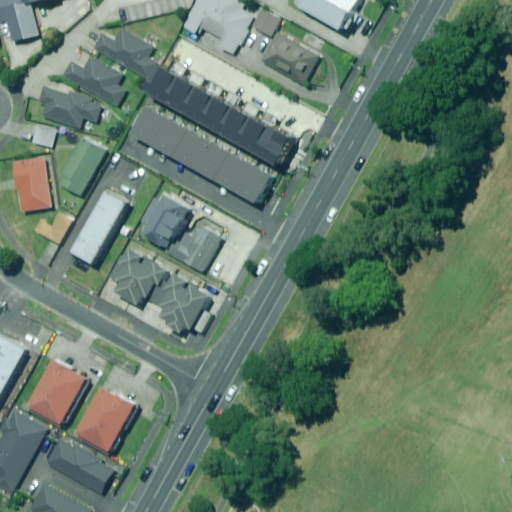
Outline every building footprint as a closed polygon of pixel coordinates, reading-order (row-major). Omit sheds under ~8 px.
[(0,0),(0,21),(1,25),(9,23),(15,44),(42,36),(34,6),(56,0),(0,0)] [(248,1),(245,0),(200,0),(187,28),(201,35),(204,29),(225,39),(221,48),(238,56),(256,18),(243,12),(248,1)] [(365,0),(309,0),(306,7),(349,30),(365,0)] [(284,19),(265,9),(255,28),(274,38),(284,19)] [(156,48),(123,30),(117,41),(105,35),(96,50),(150,80),(159,64),(150,59),(156,48)] [(318,39),(307,33),(300,45),(280,34),(270,52),(285,60),(281,67),(296,75),(294,79),(306,85),(322,57),(312,51),(318,39)] [(230,68),(208,56),(197,75),(219,88),(230,68)] [(125,76),(94,58),(87,70),(74,63),(65,80),(79,88),(81,86),(119,108),(129,92),(119,86),(125,76)] [(173,82),(159,74),(148,95),(161,102),(173,82)] [(222,131),(257,150),(263,139),(265,140),(274,124),(272,123),(280,108),(261,98),(263,94),(243,83),(231,104),(236,106),(222,131)] [(99,124),(104,107),(94,104),(95,100),(68,92),(68,94),(47,87),(42,103),(49,105),(45,118),(83,130),(86,120),(99,124)] [(227,113),(213,105),(204,121),(217,129),(227,113)] [(277,178),(152,109),(137,136),(263,205),(277,178)] [(58,131),(39,126),(35,144),(54,149),(58,131)] [(108,152),(84,139),(60,184),(83,197),(108,152)] [(55,209),(47,158),(16,163),(25,214),(55,209)] [(131,205),(110,194),(77,254),(98,265),(131,205)] [(194,209),(168,196),(148,238),(174,251),(194,209)] [(75,221),(60,213),(54,226),(44,220),(37,232),(62,246),(75,221)] [(225,239),(200,225),(193,237),(189,235),(177,257),(205,273),(225,239)] [(168,281),(173,272),(130,247),(112,278),(124,285),(119,293),(144,308),(148,300),(169,312),(166,316),(173,319),(169,327),(188,337),(192,330),(196,332),(216,295),(198,285),(180,275),(174,285),(168,281)] [(0,406),(31,351),(0,333),(0,406)] [(91,379),(57,361),(32,407),(66,426),(91,379)] [(139,406),(104,388),(80,435),(115,453),(139,406)] [(50,431),(14,410),(2,431),(5,433),(0,441),(0,487),(13,495),(50,431)] [(77,448),(63,440),(49,464),(104,495),(117,471),(105,464),(106,462),(78,446),(77,448)] [(95,511),(96,511),(47,484),(31,511),(95,511)]
